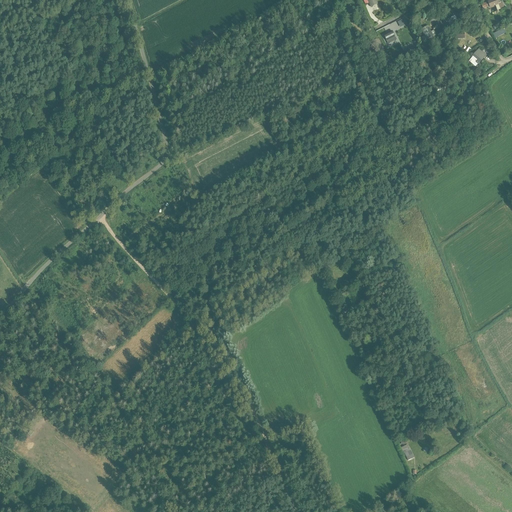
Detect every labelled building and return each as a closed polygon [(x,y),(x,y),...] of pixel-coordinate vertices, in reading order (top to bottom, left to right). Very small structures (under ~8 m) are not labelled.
[(495,6),(497,11),(500,10),(504,8),(502,3),(500,3),(498,0),(492,0),(487,2),(490,8),(495,6)] [(450,27),(458,23),(455,16),(447,20),(450,27)] [(405,19),(398,22),(400,28),(407,24),(405,19)] [(428,26),(421,30),(424,36),(421,38),(423,42),(427,40),(428,42),(432,40),(430,38),(433,36),(434,37),(436,35),(434,30),(431,32),(428,26)] [(496,38),(506,34),(504,29),(494,32),(496,38)] [(392,32),(384,36),(388,44),(396,40),(392,32)] [(479,48),(476,52),(484,58),(487,55),(479,48)] [(472,58),(469,62),(475,67),(478,64),(478,65),(484,58),(476,52),(471,58),(472,58)] [(450,374),(449,375),(459,397),(460,396),(462,395),(453,373),(450,374)] [(414,458),(407,445),(400,448),(403,454),(404,454),(408,461),(414,458)]
